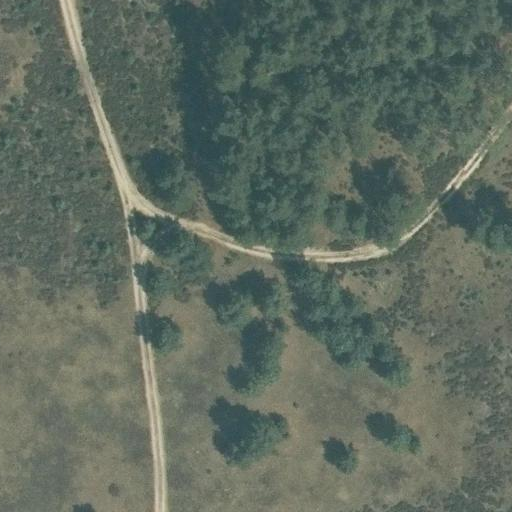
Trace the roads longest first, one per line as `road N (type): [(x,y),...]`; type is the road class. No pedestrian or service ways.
road 1 (track): [(62,0),(117,157),(163,511)]
road 2 (track): [(122,185),(167,223),(294,257),(342,258),(403,235),(511,112)]
